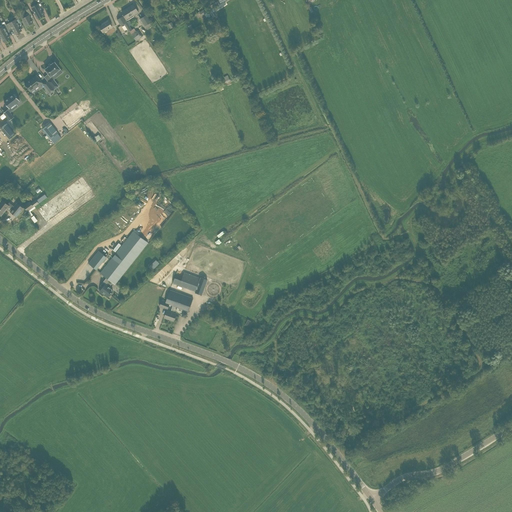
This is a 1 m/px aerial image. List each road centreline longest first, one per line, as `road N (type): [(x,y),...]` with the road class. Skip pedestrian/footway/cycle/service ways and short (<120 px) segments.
road 1 (tertiary): [(371,499),(303,414),(268,384),(77,303),(0,239)]
road 2 (track): [(392,277),(434,288),(480,365),(333,459)]
road 3 (track): [(392,277),(417,253),(409,229),(414,213),(443,222),(457,217),(464,200),(449,175),(482,139),(511,130)]
road 4 (track): [(233,364),(297,314),(318,317),(351,288),(392,277)]
road 5 (unclassified): [(371,499),(395,481),(442,470),(511,426)]
road 6 (tertiary): [(0,73),(106,0)]
